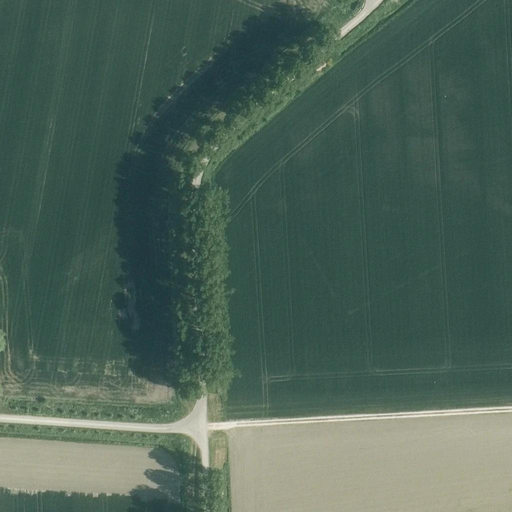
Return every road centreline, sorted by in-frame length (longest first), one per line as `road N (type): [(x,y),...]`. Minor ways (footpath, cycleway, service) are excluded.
road 1 (unclassified): [(202,428),(197,174),(232,129),(379,0)]
road 2 (track): [(202,428),(511,408)]
road 3 (unclassified): [(0,420),(202,428)]
